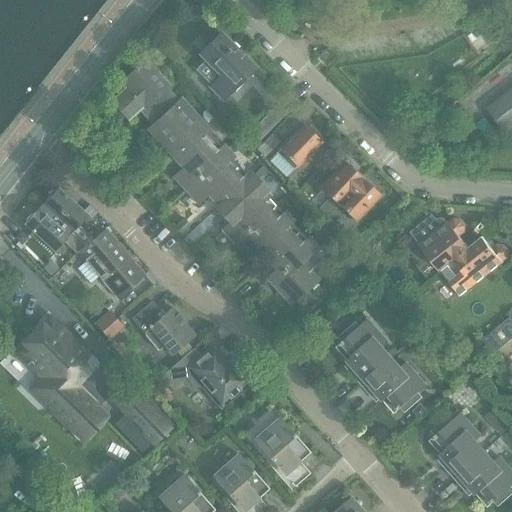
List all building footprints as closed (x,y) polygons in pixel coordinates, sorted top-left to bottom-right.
[(288,18),(284,23),(293,32),(298,27),(288,18)] [(219,35),(218,36),(215,33),(205,42),(208,45),(198,55),(220,77),(209,88),(222,101),(254,69),(219,35)] [(165,87),(166,85),(145,61),(119,84),(124,89),(110,102),(127,121),(137,112),(150,127),(148,129),(172,156),(202,128),(165,87)] [(511,129),(511,93),(488,112),(505,135),(511,129)] [(259,142),(286,114),(277,106),(249,133),(259,142)] [(215,117),(206,125),(212,132),(221,123),(215,117)] [(296,166),(320,141),(302,124),(275,154),(276,155),(269,163),(285,177),(296,166)] [(184,192),(226,154),(202,128),(172,156),(177,161),(174,163),(180,170),(172,178),(184,192)] [(263,158),(278,143),(271,135),(255,150),(263,158)] [(239,143),(234,147),(241,155),(246,150),(239,143)] [(219,206),(249,179),(226,154),(184,192),(196,204),(207,194),(219,206)] [(329,198),(318,209),(326,217),(337,206),(362,179),(357,174),(358,173),(352,167),(351,168),(344,162),(320,190),(329,198)] [(261,168),(252,176),(256,181),(259,178),(263,178),(266,175),(261,168)] [(263,194),(265,191),(256,181),(252,176),(249,179),(219,206),(216,209),(228,224),(220,231),(232,244),(274,206),(263,194)] [(368,182),(367,183),(362,179),(337,206),(354,222),(379,195),(373,190),(374,188),(368,182)] [(88,206),(82,212),(57,189),(55,191),(52,191),(48,195),(49,198),(40,207),(70,234),(84,247),(93,240),(77,225),(85,217),(89,221),(96,214),(88,206)] [(268,259),(297,232),(274,206),(232,244),(244,258),(256,247),(268,259)] [(84,247),(70,234),(40,207),(32,216),(29,216),(25,220),(26,222),(23,225),(52,252),(53,252),(63,241),(76,254),(77,253),(84,247)] [(432,214),(410,231),(419,243),(418,244),(438,271),(439,270),(447,264),(468,247),(458,235),(464,231),(465,225),(461,220),(454,219),(449,222),(448,221),(447,222),(443,217),(435,218),(432,214)] [(326,217),(320,223),(334,237),(340,231),(331,222),(326,217)] [(115,297),(141,274),(103,231),(93,240),(84,247),(77,253),(115,297)] [(14,238),(21,244),(27,238),(20,232),(14,238)] [(277,269),(265,280),(289,307),(317,281),(308,271),(322,259),(315,251),(297,232),(268,259),(277,269)] [(496,245),(491,249),(482,236),(468,247),(447,264),(439,270),(459,296),(502,263),(501,262),(506,258),(507,251),(503,246),(496,245)] [(33,264),(39,257),(28,247),(22,252),(33,264)] [(38,265),(49,276),(58,266),(48,256),(38,265)] [(171,309),(163,316),(151,302),(131,319),(158,351),(164,346),(172,356),(195,336),(171,309)] [(107,309),(115,318),(122,312),(115,303),(107,309)] [(107,340),(121,327),(108,313),(94,325),(107,340)] [(511,316),(483,340),(487,345),(483,347),(489,355),(492,352),(493,353),(511,337),(511,316)] [(65,378),(87,355),(51,319),(17,353),(42,378),(31,389),(74,431),(96,409),(65,378)] [(382,348),(387,343),(367,320),(359,327),(355,322),(338,338),(342,342),(336,348),(353,368),(349,372),(360,385),(391,358),(382,348)] [(216,351),(213,351),(212,349),(200,360),(192,351),(161,377),(172,389),(185,377),(194,387),(199,387),(202,384),(220,406),(248,382),(233,365),(229,369),(220,359),(220,356),(216,351)] [(467,355),(456,364),(471,384),(483,375),(467,355)] [(405,363),(400,368),(391,358),(360,385),(372,398),(377,394),(394,414),(400,409),(404,413),(422,398),(418,393),(426,386),(405,363)] [(151,442),(166,428),(126,384),(111,397),(151,442)] [(420,405),(412,413),(419,421),(428,414),(420,405)] [(475,442),(481,437),(460,414),(452,421),(448,416),(442,421),(431,431),(435,436),(429,442),(446,461),(442,465),(453,478),(484,452),(475,442)] [(299,462),(310,453),(279,418),(253,441),(268,458),(265,462),(291,491),(310,474),(299,462)] [(501,421),(493,428),(501,437),(509,430),(501,421)] [(511,433),(510,432),(502,439),(510,448),(511,446),(511,433)] [(511,472),(498,457),(493,462),(484,452),(453,478),(465,492),(470,488),(487,508),(493,502),(498,507),(511,494),(511,488),(511,487),(511,486),(511,472)] [(258,498),(268,489),(238,454),(211,477),(227,495),(223,498),(235,511),(267,511),(269,511),(258,498)] [(212,511),(214,510),(183,475),(157,498),(169,511),(212,511)] [(117,488),(112,493),(118,499),(123,494),(117,488)] [(361,511),(349,498),(333,511),(361,511)] [(97,502),(89,510),(90,511),(101,511),(104,510),(97,502)]
